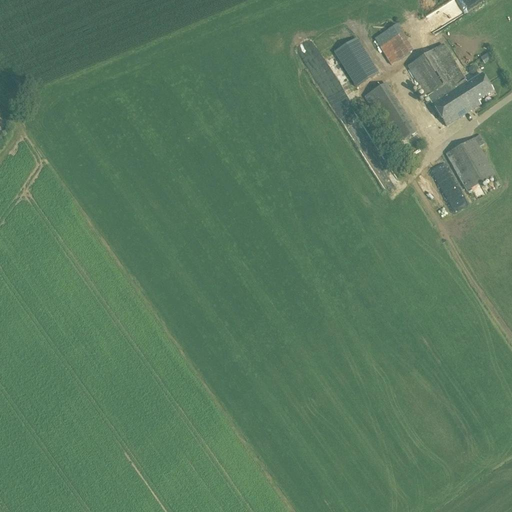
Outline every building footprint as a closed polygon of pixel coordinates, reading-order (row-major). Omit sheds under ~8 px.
[(394,66),(416,56),(410,41),(405,43),(402,37),(384,45),(394,66)] [(356,89),(379,74),(357,39),(334,54),(356,89)] [(467,84),(465,81),(466,80),(443,44),(407,68),(426,99),(427,98),(431,103),(447,127),(480,106),(478,102),(493,92),(482,75),(467,84)] [(387,84),(365,97),(372,107),(392,94),(393,93),(387,84)] [(404,114),(384,127),(396,145),(417,133),(405,113),(404,114)] [(467,193),(496,176),(479,148),(485,144),(480,136),(474,139),(446,155),(467,193)] [(418,140),(408,151),(415,157),(425,146),(418,140)] [(390,188),(400,181),(397,177),(387,184),(390,188)] [(478,204),(483,202),(478,193),(473,196),(478,204)]
